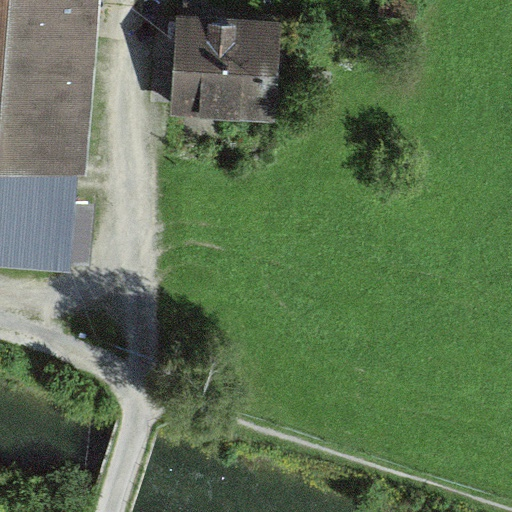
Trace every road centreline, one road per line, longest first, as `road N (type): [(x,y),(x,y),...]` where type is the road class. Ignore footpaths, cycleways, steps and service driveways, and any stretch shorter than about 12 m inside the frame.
road 1 (track): [(158,0),(149,67),(147,393)]
road 2 (track): [(0,330),(81,355),(147,393)]
road 3 (track): [(111,511),(147,393)]
